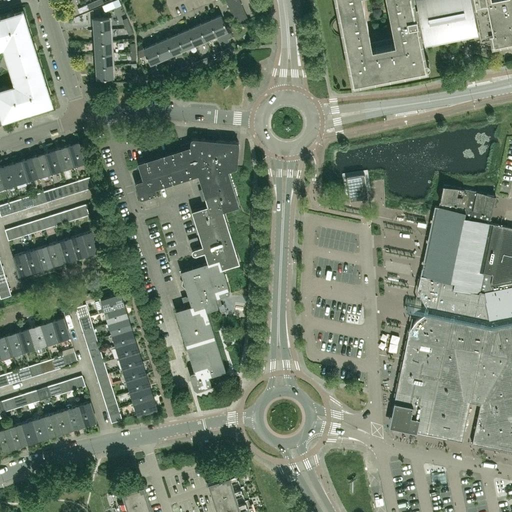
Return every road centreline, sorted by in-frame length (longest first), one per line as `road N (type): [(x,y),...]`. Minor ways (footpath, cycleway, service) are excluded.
road 1 (residential): [(0,475),(110,441),(257,417)]
road 2 (tertiary): [(279,146),(272,392)]
road 3 (tertiary): [(288,390),(283,306),(292,146)]
road 4 (residential): [(378,438),(363,225)]
road 5 (tertiary): [(511,79),(311,112)]
road 6 (tertiary): [(312,125),(511,88)]
road 7 (residential): [(260,119),(145,110),(81,118)]
road 8 (unclassified): [(378,438),(511,472)]
road 9 (residential): [(81,118),(44,0)]
